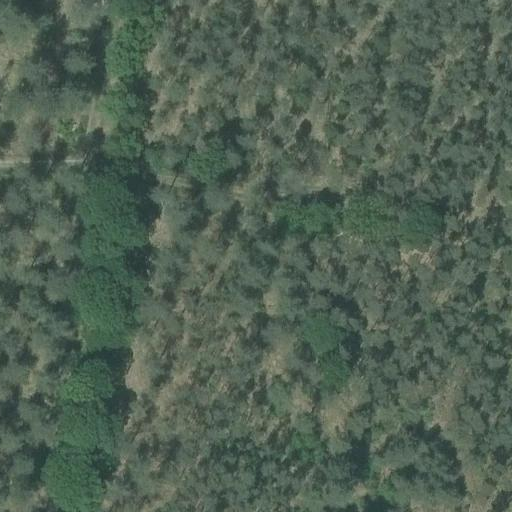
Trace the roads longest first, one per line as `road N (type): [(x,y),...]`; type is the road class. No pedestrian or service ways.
road 1 (track): [(40,511),(82,170)]
road 2 (track): [(82,170),(320,199)]
road 3 (track): [(320,199),(511,217)]
road 4 (track): [(106,0),(82,170)]
